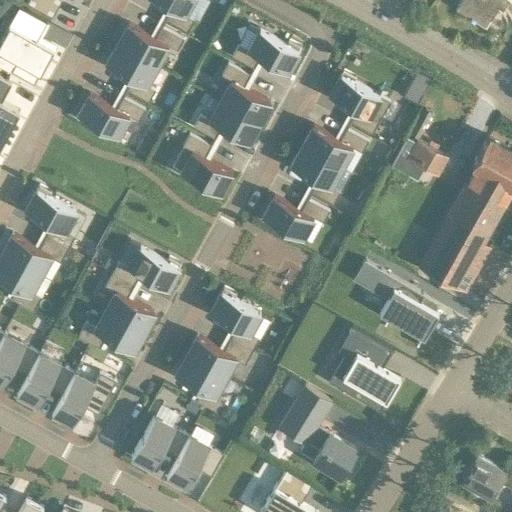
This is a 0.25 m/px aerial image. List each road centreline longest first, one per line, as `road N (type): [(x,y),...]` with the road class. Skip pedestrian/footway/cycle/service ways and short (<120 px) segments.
road 1 (residential): [(263,0),(313,27),(320,46),(93,468)]
road 2 (residential): [(0,189),(103,0)]
road 3 (residential): [(511,101),(342,0)]
road 4 (residential): [(377,511),(454,386)]
